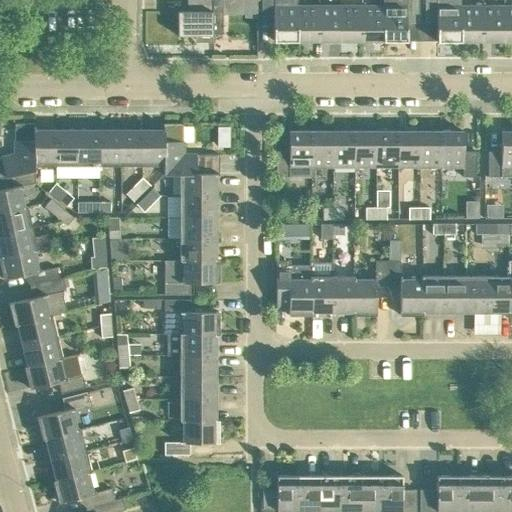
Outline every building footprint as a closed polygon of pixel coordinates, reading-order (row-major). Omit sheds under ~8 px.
[(221,0),(186,0),(186,12),(176,12),(177,36),(196,36),(196,41),(212,41),(212,34),(222,34),(221,0)] [(257,16),(256,0),(241,0),(241,16),(257,16)] [(260,0),(260,23),(272,23),(272,41),(296,41),(296,6),(295,0),(260,0)] [(382,0),(382,6),(382,41),(406,41),(406,23),(418,23),(417,0),(382,0)] [(436,41),(459,41),(459,6),(459,0),(423,0),(424,24),(436,23),(436,41)] [(318,6),(296,6),(296,41),(317,41),(318,6)] [(339,6),(318,6),(317,41),(339,41),(339,6)] [(361,6),(339,6),(339,41),(361,41),(361,6)] [(382,6),(361,6),(361,41),(382,41),(382,6)] [(459,41),(481,42),(481,6),(459,6),(459,41)] [(481,42),(502,42),(502,6),(481,6),(481,42)] [(502,42),(511,41),(511,6),(502,6),(502,42)] [(0,178),(9,176),(34,171),(34,166),(33,166),(33,131),(34,131),(34,124),(14,124),(14,155),(0,157),(0,178)] [(162,124),(162,131),(163,131),(163,166),(162,166),(162,175),(179,175),(179,174),(214,174),(214,175),(218,175),(218,155),(182,155),(182,124),(162,124)] [(55,131),(34,131),(33,131),(33,166),(34,166),(55,166),(55,131)] [(76,131),(55,131),(55,166),(76,166),(76,131)] [(98,131),(76,131),(76,166),(98,166),(98,131)] [(120,131),(98,131),(98,166),(119,166),(120,131)] [(141,131),(120,131),(119,166),(141,166),(141,131)] [(163,131),(162,131),(141,131),(141,166),(162,166),(163,166),(163,131)] [(511,177),(511,131),(500,132),(500,152),(487,152),(487,177),(511,177)] [(296,167),(310,167),(310,132),(288,132),(288,152),(275,152),(275,177),(296,177),(296,167)] [(310,167),(332,167),(332,132),(310,132),(310,167)] [(332,167),(353,168),(353,132),(332,132),(332,167)] [(353,168),(375,168),(375,132),(353,132),(353,168)] [(375,168),(397,168),(397,132),(375,132),(375,168)] [(397,168),(418,168),(418,132),(397,132),(397,168)] [(418,168),(440,168),(440,132),(418,132),(418,168)] [(440,132),(440,168),(462,168),(462,177),(475,177),(475,152),(462,152),(462,132),(440,132)] [(0,213),(27,207),(26,206),(22,207),(18,187),(22,186),(22,185),(34,183),(34,171),(9,176),(12,188),(0,190),(0,213)] [(214,196),(214,175),(214,174),(179,174),(179,175),(179,196),(214,196)] [(141,178),(133,186),(140,193),(149,185),(141,178)] [(48,192),(57,199),(64,191),(55,184),(48,192)] [(140,193),(133,186),(125,194),(132,202),(140,193)] [(152,189),(144,197),(151,204),(159,196),(152,189)] [(64,191),(57,199),(66,206),(73,198),(64,191)] [(214,217),(214,196),(179,196),(179,217),(214,217)] [(151,204),(144,197),(135,205),(143,212),(151,204)] [(77,202),(76,213),(86,213),(98,213),(98,202),(86,202),(77,202)] [(98,202),(98,213),(110,213),(110,202),(98,202)] [(48,211),(57,219),(63,210),(55,203),(48,211)] [(0,213),(0,235),(31,228),(27,207),(0,213)] [(332,220),(332,208),(321,208),(321,220),(332,220)] [(342,208),(332,208),(332,220),(342,220),(342,208)] [(375,219),(375,208),(364,208),(364,219),(375,219)] [(385,208),(375,208),(375,219),(385,219),(385,208)] [(418,219),(418,208),(407,208),(407,219),(418,219)] [(428,208),(418,208),(418,219),(428,219),(428,208)] [(63,210),(57,219),(66,226),(73,218),(63,210)] [(214,239),(214,217),(179,217),(179,239),(214,239)] [(331,235),(331,224),(320,224),(320,235),(331,235)] [(343,224),(331,224),(331,235),(343,235),(343,224)] [(442,235),(442,224),(431,224),(431,235),(442,235)] [(454,224),(442,224),(442,235),(454,235),(454,224)] [(486,235),(486,224),(474,224),(474,235),(486,235)] [(507,224),(486,224),(486,235),(507,234),(507,224)] [(288,231),(288,225),(277,225),(277,236),(283,236),(288,231)] [(0,235),(0,250),(1,256),(1,257),(36,250),(36,249),(49,246),(47,235),(33,238),(31,228),(0,235)] [(108,229),(109,240),(119,239),(118,228),(108,229)] [(92,246),(104,245),(104,239),(104,237),(91,238),(92,246)] [(119,239),(109,240),(109,252),(120,251),(119,239)] [(214,260),(214,239),(179,239),(179,261),(183,261),(214,260)] [(31,273),(34,285),(63,278),(62,278),(59,279),(56,267),(41,271),(41,270),(37,271),(32,251),(36,250),(1,257),(1,256),(0,256),(0,269),(2,279),(31,273)] [(218,260),(214,260),(183,261),(183,282),(179,282),(163,282),(163,295),(189,295),(189,283),(218,283),(218,260)] [(310,316),(310,312),(309,312),(309,276),(309,265),(288,265),(288,261),(275,261),(275,308),(287,308),(287,316),(310,316)] [(352,312),(352,316),(375,316),(375,286),(387,286),(387,261),(374,261),(374,276),(373,276),(373,280),(353,280),(352,312)] [(399,261),(387,261),(387,286),(399,286),(399,316),(422,316),(421,312),(421,280),(420,280),(400,280),(400,276),(399,276),(399,261)] [(92,273),(93,283),(107,282),(106,272),(92,273)] [(309,312),(310,312),(331,312),(331,276),(309,276),(309,312)] [(331,312),(352,312),(353,280),(353,276),(331,276),(331,312)] [(420,276),(420,280),(421,280),(421,312),(443,312),(442,276),(420,276)] [(464,276),(442,276),(443,312),(464,312),(464,276)] [(486,276),(464,276),(464,312),(486,312),(486,276)] [(507,276),(486,276),(486,312),(507,312),(507,276)] [(13,326),(17,325),(17,324),(52,316),(51,316),(62,313),(57,292),(65,290),(63,278),(34,285),(36,297),(8,304),(13,326)] [(120,291),(119,279),(112,280),(113,292),(120,291)] [(159,308),(159,300),(142,300),(142,308),(159,308)] [(163,313),(162,334),(166,334),(179,334),(214,334),(214,335),(218,335),(218,312),(188,312),(188,300),(163,300),(163,313)] [(99,315),(99,326),(110,326),(109,314),(99,315)] [(17,324),(17,325),(22,345),(57,337),(52,316),(17,324)] [(110,326),(99,326),(100,338),(111,337),(110,326)] [(166,334),(166,356),(179,356),(214,356),(214,335),(214,334),(179,334),(166,334)] [(22,345),(27,366),(62,358),(57,337),(22,345)] [(116,345),(117,356),(128,356),(127,344),(116,345)] [(27,366),(23,367),(28,389),(57,382),(60,394),(84,388),(81,376),(76,355),(62,358),(27,366)] [(128,356),(117,356),(118,368),(128,367),(128,356)] [(179,356),(178,377),(214,377),(214,356),(179,356)] [(178,377),(178,399),(214,399),(214,377),(178,377)] [(122,391),(125,402),(135,399),(132,388),(122,391)] [(41,440),(45,439),(45,438),(76,430),(75,430),(70,410),(74,409),(74,408),(89,404),(85,392),(61,399),(64,410),(36,418),(41,440)] [(135,399),(125,402),(128,413),(138,410),(135,399)] [(178,399),(178,421),(214,421),(214,420),(214,399),(178,399)] [(214,421),(178,421),(182,421),(182,442),(178,442),(163,442),(163,455),(188,455),(189,443),(218,443),(218,420),(214,420),(214,421)] [(117,430),(120,441),(130,438),(127,427),(117,430)] [(45,438),(45,439),(50,459),(85,450),(79,429),(75,430),(76,430),(45,438)] [(124,462),(136,459),(133,447),(121,451),(124,462)] [(50,459),(56,479),(56,480),(87,472),(87,473),(91,472),(85,450),(50,459)] [(86,495),(89,507),(115,500),(114,500),(111,488),(96,492),(96,491),(92,492),(87,473),(87,472),(56,480),(56,479),(52,480),(57,503),(86,495)] [(511,511),(511,475),(498,476),(498,511),(511,511)] [(276,510),(276,511),(297,511),(297,476),(276,476),(276,490),(276,491),(276,509),(276,510)] [(317,511),(318,511),(318,476),(297,476),(297,511),(310,511),(309,511),(317,511)] [(318,511),(338,511),(338,476),(318,476),(318,511)] [(358,511),(359,511),(359,476),(338,476),(338,511),(352,511),(351,511),(358,511)] [(359,511),(380,511),(380,476),(359,476),(359,511)] [(380,476),(380,511),(392,511),(414,511),(415,490),(401,490),(401,476),(380,476)] [(444,511),(457,511),(457,476),(436,476),(436,490),(419,490),(418,511),(444,511)] [(457,511),(478,511),(478,476),(457,476),(457,511)] [(478,476),(478,511),(485,511),(486,511),(498,511),(498,476),(478,476)] [(116,511),(126,510),(122,498),(114,500),(115,500),(89,507),(90,511),(116,511)]
